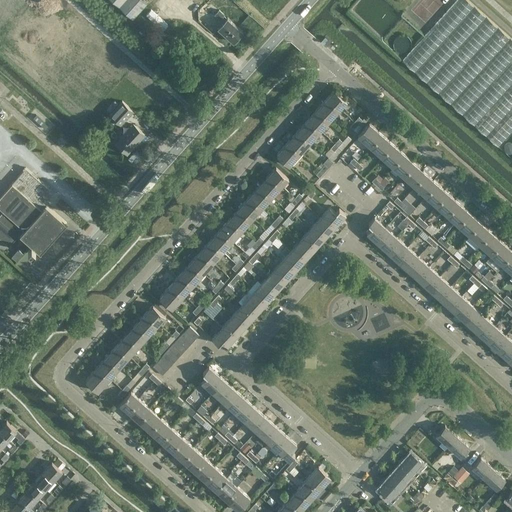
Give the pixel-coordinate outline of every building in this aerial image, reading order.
[(113,0),(133,18),(147,2),(144,0),(113,0)] [(191,0),(201,9),(209,1),(208,0),(191,0)] [(511,39),(467,0),(457,0),(425,36),(403,60),(498,146),(511,130),(511,138),(511,141),(511,39)] [(227,17),(225,19),(223,16),(225,14),(219,9),(214,14),(220,19),(221,18),(223,21),(217,28),(233,42),(243,31),(227,17)] [(326,35),(320,42),(332,53),(338,46),(326,35)] [(350,59),(345,63),(350,68),(355,64),(350,59)] [(334,89),(325,100),(337,112),(347,101),(334,89)] [(337,112),(325,100),(315,111),(328,122),(337,112)] [(122,101),(110,115),(121,125),(133,111),(122,101)] [(328,122),(315,111),(305,122),(318,133),(328,122)] [(361,127),(368,119),(365,116),(362,119),(359,116),(350,126),(354,129),(358,125),(361,127)] [(318,133),(305,122),(296,132),(309,144),(318,133)] [(358,135),(369,145),(380,132),(369,122),(358,135)] [(127,155),(146,134),(133,123),(115,143),(127,155)] [(309,144),(296,132),(286,143),(299,154),(309,144)] [(391,142),(380,132),(369,145),(380,155),(391,142)] [(342,149),(348,142),(344,139),(342,141),(339,138),(335,143),(342,149)] [(402,152),(391,142),(380,155),(391,164),(402,152)] [(299,154),(286,143),(276,154),(289,165),(299,154)] [(342,149),(335,143),(332,146),(330,148),(325,154),(328,157),(332,161),(337,155),(340,152),(342,149)] [(413,162),(402,152),(391,164),(402,174),(413,162)] [(353,158),(350,161),(360,170),(363,166),(353,158)] [(360,170),(350,161),(348,164),(357,172),(360,170)] [(424,171),(413,162),(402,174),(412,184),(424,171)] [(316,174),(319,177),(328,168),(324,164),(316,174)] [(39,198),(48,187),(26,167),(0,196),(0,207),(3,211),(0,213),(0,238),(9,246),(19,234),(31,245),(28,249),(32,253),(36,249),(40,252),(67,223),(39,198)] [(287,179),(289,178),(276,167),(266,178),(279,189),(287,179)] [(435,181),(424,171),(412,184),(423,194),(435,181)] [(384,186),(380,182),(383,179),(378,174),(375,177),(372,181),(381,189),(384,186)] [(279,189),(266,178),(256,189),(269,200),(279,189)] [(445,191),(435,181),(423,194),(434,203),(445,191)] [(269,200),(256,189),(247,199),(259,211),(265,216),(268,212),(262,207),(269,200)] [(456,200),(445,191),(434,203),(445,213),(456,200)] [(295,205),(294,205),(303,196),(299,193),(291,202),(290,201),(284,208),(289,212),(295,205)] [(407,205),(402,201),(397,197),(394,200),(400,206),(403,209),(407,205)] [(259,211),(247,199),(237,210),(250,222),(259,211)] [(467,210),(456,200),(445,213),(456,223),(467,210)] [(301,201),(288,217),(282,223),(286,226),(292,220),(291,220),(299,210),(300,210),(305,204),(301,201)] [(330,206),(320,217),(333,229),(346,214),(339,208),(336,211),(330,206)] [(250,222),(237,210),(227,221),(240,232),(250,222)] [(478,220),(467,210),(456,223),(467,232),(478,220)] [(265,230),(269,233),(283,218),(279,214),(271,224),(265,230)] [(416,225),(406,216),(403,219),(407,223),(403,227),(409,232),(416,225)] [(320,217),(311,228),(323,239),(333,229),(320,217)] [(367,233),(378,242),(389,230),(374,217),(368,223),(372,227),(367,233)] [(478,220),(467,232),(478,242),(489,229),(478,220)] [(240,232),(227,221),(218,232),(230,243),(240,232)] [(424,221),(421,224),(431,234),(435,230),(424,221)] [(311,228),(301,238),(314,250),(323,239),(311,228)] [(277,229),(268,239),(271,242),(280,232),(277,229)] [(489,229),(478,242),(488,252),(500,239),(489,229)] [(389,230),(378,242),(388,252),(399,239),(389,230)] [(441,231),(435,237),(453,254),(457,249),(449,242),(448,243),(446,240),(447,238),(446,237),(444,235),(444,234),(441,231)] [(230,243),(218,232),(208,243),(221,254),(230,243)] [(435,247),(438,244),(428,235),(425,239),(435,247)] [(255,249),(263,239),(260,236),(251,246),(255,249)] [(301,238),(292,249),(304,260),(314,250),(301,238)] [(399,239),(388,252),(399,261),(410,249),(399,239)] [(500,239),(488,252),(499,262),(511,249),(500,239)] [(221,254),(208,243),(198,253),(211,265),(221,254)] [(19,248),(13,256),(18,259),(24,251),(19,248)] [(292,249),(290,251),(288,249),(283,254),(285,256),(282,260),(295,271),(304,260),(292,249)] [(410,249),(399,261),(410,271),(421,258),(410,249)] [(511,250),(511,249),(499,262),(510,271),(511,269),(511,250)] [(260,261),(257,258),(261,254),(257,251),(243,266),(248,270),(253,264),(252,263),(256,266),(260,261)] [(211,265),(198,253),(189,264),(201,276),(211,265)] [(457,267),(460,263),(450,255),(447,258),(457,267)] [(459,259),(469,267),(472,264),(462,255),(459,259)] [(235,271),(244,261),(240,258),(232,268),(235,271)] [(421,258),(410,271),(420,281),(431,268),(421,258)] [(282,260),(273,270),(285,281),(295,271),(282,260)] [(201,276),(189,264),(179,275),(192,286),(201,276)] [(431,268),(420,281),(431,290),(442,278),(431,268)] [(273,270),(270,273),(268,270),(263,275),(266,278),(263,281),(276,292),(285,281),(273,270)] [(233,284),(237,280),(241,275),(238,272),(233,277),(229,282),(232,285),(233,284)] [(192,286),(179,275),(169,286),(182,297),(192,286)] [(478,286),(481,283),(472,275),(469,278),(478,286)] [(500,289),(494,283),(484,275),(481,278),(497,292),(500,289)] [(442,278),(431,290),(441,300),(453,287),(442,278)] [(224,283),(221,280),(216,285),(212,289),(215,293),(220,288),(224,283)] [(263,281),(254,291),(266,303),(276,292),(263,281)] [(182,297),(169,286),(159,297),(172,308),(182,297)] [(453,287),(441,300),(452,309),(463,297),(453,287)] [(511,299),(511,297),(511,291),(510,290),(506,295),(503,298),(511,306),(511,299)] [(266,303),(254,291),(251,295),(246,299),(244,302),(257,313),(266,303)] [(199,315),(198,316),(194,321),(197,324),(204,317),(207,320),(210,316),(209,314),(212,310),(211,309),(221,297),(218,294),(204,310),(203,310),(199,315)] [(503,303),(494,294),(491,297),(500,306),(503,303)] [(463,297),(452,309),(463,319),(474,306),(463,297)] [(196,314),(204,305),(201,302),(192,311),(196,314)] [(244,302),(235,312),(247,324),(257,313),(244,302)] [(153,304),(143,315),(156,326),(166,315),(153,304)] [(474,306),(463,319),(473,328),(485,316),(474,306)] [(235,312),(232,316),(225,323),(238,334),(247,324),(235,312)] [(156,326),(143,315),(134,326),(147,337),(156,326)] [(485,316),(473,328),(484,338),(495,325),(485,316)] [(225,323),(222,326),(217,322),(214,325),(216,327),(214,330),(217,332),(212,338),(218,344),(222,340),(228,345),(238,334),(225,323)] [(495,325),(484,338),(495,347),(506,335),(495,325)] [(147,337),(134,326),(124,336),(137,348),(147,337)] [(190,326),(186,331),(195,339),(199,335),(190,326)] [(171,335),(175,338),(179,333),(176,330),(171,335)] [(186,331),(182,335),(191,344),(195,339),(186,331)] [(182,335),(178,339),(187,348),(191,344),(182,335)] [(511,340),(506,335),(495,347),(505,357),(511,349),(511,340)] [(137,348),(124,336),(115,347),(127,358),(137,348)] [(178,339),(173,344),(183,352),(187,348),(178,339)] [(157,350),(161,353),(169,344),(166,341),(157,350)] [(173,344),(169,348),(179,357),(183,352),(173,344)] [(127,358),(115,347),(105,358),(118,369),(127,358)] [(169,348),(165,353),(175,361),(179,357),(169,348)] [(165,353),(161,357),(171,366),(175,361),(165,353)] [(161,357),(157,362),(167,370),(171,366),(161,357)] [(118,369),(105,358),(95,368),(108,380),(118,369)] [(162,375),(167,370),(157,362),(153,366),(162,375)] [(138,372),(141,375),(150,366),(146,363),(138,372)] [(207,376),(202,381),(212,391),(223,379),(209,366),(203,372),(207,376)] [(108,380),(95,368),(86,379),(98,391),(108,380)] [(162,381),(152,373),(149,376),(158,385),(162,381)] [(223,379),(212,391),(213,391),(210,395),(215,400),(218,396),(223,400),(234,388),(223,379)] [(121,397),(130,387),(127,384),(118,394),(121,397)] [(234,388),(223,400),(233,410),(244,397),(234,388)] [(131,391),(120,403),(131,413),(142,401),(131,391)] [(180,405),(181,404),(184,407),(182,409),(185,412),(190,407),(174,393),(171,396),(180,405)] [(185,399),(190,404),(193,400),(188,396),(185,399)] [(244,397),(233,410),(244,419),(255,406),(244,397)] [(142,401),(131,413),(142,423),(153,410),(142,401)] [(255,406),(244,419),(254,428),(265,416),(255,406)] [(164,420),(153,410),(142,423),(153,432),(164,420)] [(206,411),(203,415),(212,423),(216,420),(206,411)] [(205,421),(196,412),(193,416),(202,424),(205,421)] [(265,416),(254,428),(265,438),(276,425),(265,416)] [(175,430),(164,420),(153,432),(163,442),(175,430)] [(7,421),(0,428),(0,431),(9,439),(13,434),(19,438),(17,440),(20,443),(25,437),(7,421)] [(431,429),(443,440),(439,444),(445,449),(449,445),(457,435),(445,424),(440,429),(435,425),(431,429)] [(276,425),(265,438),(275,447),(286,434),(276,425)] [(225,427),(221,431),(234,443),(237,439),(228,431),(229,430),(225,427)] [(185,439),(175,430),(163,442),(174,452),(185,439)] [(9,439),(0,431),(0,447),(1,448),(9,439)] [(224,444),(227,440),(218,432),(214,435),(224,444)] [(286,434),(275,447),(276,447),(273,450),(278,454),(280,452),(290,460),(295,453),(292,450),(297,444),(286,434)] [(469,446),(457,435),(449,445),(464,459),(468,454),(465,451),(469,446)] [(196,449),(185,439),(174,452),(185,461),(196,449)] [(207,459),(196,449),(185,461),(196,471),(207,459)] [(246,454),(256,462),(259,459),(249,450),(246,454)] [(246,463),(249,460),(239,451),(236,455),(246,463)] [(423,462),(412,451),(403,461),(414,471),(418,467),(422,471),(427,465),(423,462)] [(472,465),(484,477),(493,467),(480,456),(472,465)] [(218,468),(207,459),(196,471),(207,481),(218,468)] [(286,469),(289,472),(294,476),(298,471),(294,467),(298,462),(294,459),(286,469)] [(52,461),(44,470),(54,480),(62,471),(52,461)] [(414,471),(403,461),(395,470),(406,480),(409,483),(413,478),(410,476),(414,471)] [(279,471),(276,469),(274,467),(271,470),(268,467),(265,464),(262,468),(273,478),(276,474),(279,471)] [(318,465),(309,476),(321,487),(331,476),(318,465)] [(505,478),(493,467),(484,477),(496,488),(505,478)] [(228,478),(218,468),(207,481),(217,490),(228,478)] [(452,468),(449,471),(453,476),(457,472),(452,468)] [(44,470),(36,479),(46,488),(54,480),(44,470)] [(406,480),(395,470),(387,479),(398,489),(403,494),(404,492),(402,490),(404,487),(402,485),(406,480)] [(265,481),(268,477),(263,473),(260,476),(265,481)] [(453,486),(457,481),(447,473),(444,476),(449,481),(448,482),(453,486)] [(309,476),(299,486),(312,498),(321,487),(309,476)] [(239,487),(228,478),(217,490),(228,500),(239,487)] [(36,479),(28,488),(38,497),(46,488),(36,479)] [(398,489),(387,479),(378,488),(390,498),(398,489)] [(275,481),(266,490),(270,493),(278,484),(275,481)] [(299,486),(290,497),(303,509),(312,498),(299,486)] [(250,497),(239,487),(228,500),(239,510),(250,497)] [(28,488),(20,497),(30,506),(38,497),(28,488)] [(425,488),(412,502),(415,505),(428,491),(425,488)] [(480,508),(483,511),(491,511),(495,508),(492,504),(499,496),(494,492),(480,508)] [(20,497),(12,506),(18,511),(24,511),(27,509),(30,511),(34,511),(35,511),(30,506),(20,497)] [(290,497),(280,508),(285,511),(299,511),(303,509),(290,497)] [(98,502),(89,511),(106,511),(107,511),(98,502)] [(255,502),(246,511),(252,511),(259,505),(255,502)]
